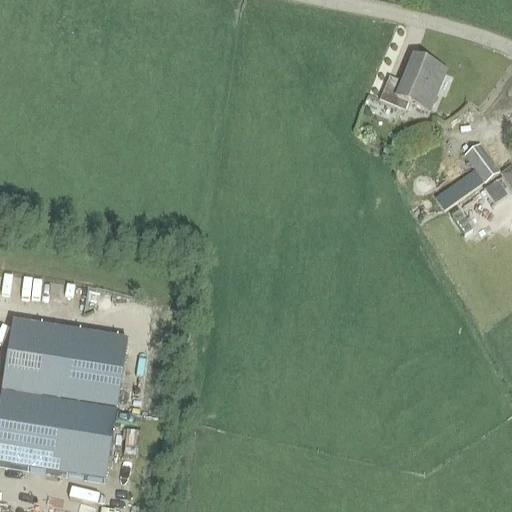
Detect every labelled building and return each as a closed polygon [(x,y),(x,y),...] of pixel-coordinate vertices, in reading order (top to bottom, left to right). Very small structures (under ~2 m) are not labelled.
[(389,79),(380,102),(405,113),(408,105),(429,113),(445,72),(413,59),(403,84),(389,79)] [(499,174),(479,146),(464,158),(484,187),(499,174)] [(511,172),(511,171),(501,178),(511,194),(511,172)] [(475,300),(511,277),(511,229),(453,266),(475,300)] [(12,326),(0,396),(116,414),(127,344),(12,326)] [(116,414),(0,396),(0,398),(0,468),(104,485),(116,414)]
